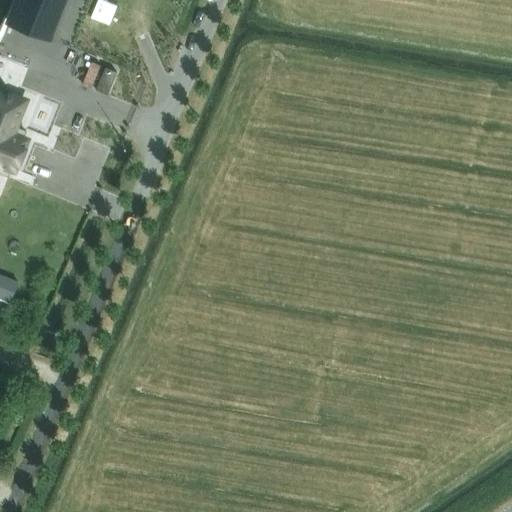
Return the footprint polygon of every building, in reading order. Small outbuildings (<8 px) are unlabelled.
[(28,0),(22,17),(59,32),(72,0),(28,0)] [(117,16),(107,36),(126,45),(135,25),(117,16)] [(115,58),(104,83),(115,88),(126,63),(115,58)] [(0,101),(0,176),(10,181),(21,153),(22,150),(8,144),(22,110),(0,101)] [(81,142),(80,142),(89,119),(57,105),(48,128),(43,126),(32,154),(70,171),(81,142)] [(0,272),(0,298),(9,302),(18,280),(0,272)]
